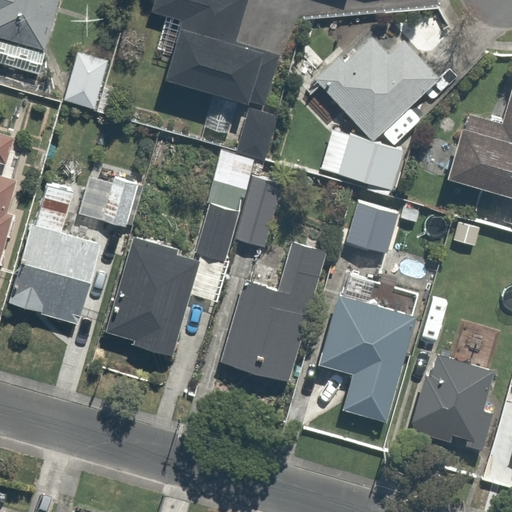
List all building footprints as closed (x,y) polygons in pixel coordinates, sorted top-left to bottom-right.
[(53,0),(0,0),(0,60),(35,70),(53,0)] [(172,21),(157,70),(209,86),(198,122),(229,132),(240,96),(256,101),(271,51),(229,39),(241,0),(146,0),(143,12),(172,21)] [(435,71),(400,34),(380,53),(366,38),(338,64),(329,54),(308,74),(366,135),(435,71)] [(104,53),(71,46),(60,94),(94,101),(104,53)] [(511,78),(499,117),(457,105),(437,172),(511,194),(511,78)] [(272,111),(245,104),(235,145),(262,152),(272,111)] [(406,155),(372,144),(359,186),(393,196),(406,155)] [(235,185),(241,187),(247,169),(251,156),(220,146),(205,193),(230,201),(235,185)] [(94,252),(114,256),(134,170),(85,159),(74,210),(102,216),(100,226),(94,252)] [(267,193),(271,174),(247,169),(233,237),(257,242),(260,227),(273,230),(280,196),(267,193)] [(0,228),(15,175),(0,170),(0,228)] [(66,218),(73,188),(41,181),(31,221),(20,218),(1,303),(72,319),(88,250),(94,224),(66,218)] [(397,198),(353,185),(339,234),(382,246),(397,198)] [(224,256),(214,254),(229,206),(204,198),(188,249),(128,231),(97,331),(163,352),(183,287),(211,296),(224,256)] [(271,280),(244,273),(239,291),(231,289),(214,357),(283,374),(315,244),(282,236),(271,280)] [(408,317),(332,293),(312,358),(388,381),(408,317)] [(499,325),(462,313),(450,352),(427,345),(402,421),(479,446),(492,408),(474,402),(499,325)]
